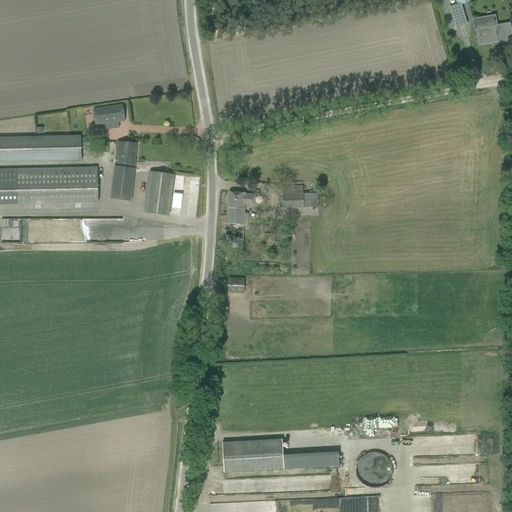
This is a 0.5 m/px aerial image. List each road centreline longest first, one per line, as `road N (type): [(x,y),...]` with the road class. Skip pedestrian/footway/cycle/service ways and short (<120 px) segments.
road 1 (tertiary): [(179,511),(212,207),(191,0)]
road 2 (track): [(511,80),(211,139)]
road 3 (unknown): [(210,228),(120,209),(0,210)]
